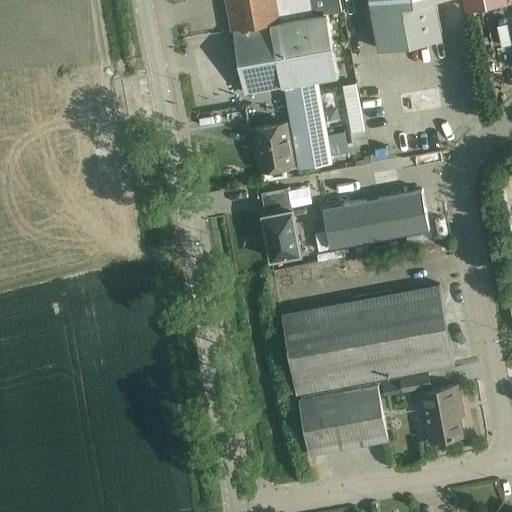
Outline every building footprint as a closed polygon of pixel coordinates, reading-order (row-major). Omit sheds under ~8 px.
[(227,0),(233,29),(328,13),(342,10),(340,0),(227,0)] [(369,0),(372,10),(379,49),(443,37),(435,0),(369,0)] [(507,0),(465,0),(467,9),(507,1),(507,0)] [(328,13),(233,29),(244,92),(285,85),(300,168),(333,162),(332,154),(349,151),(345,131),(328,134),(318,79),(339,75),(328,13)] [(356,82),(342,84),(351,131),(365,129),(356,82)] [(0,223),(30,218),(24,179),(63,173),(60,153),(69,152),(67,139),(58,140),(55,121),(0,129),(0,223)] [(286,121),(255,127),(262,170),(294,165),(286,121)] [(435,132),(437,144),(461,139),(459,128),(435,132)] [(440,147),(419,152),(421,161),(442,156),(440,147)] [(301,252),(293,208),(290,209),(286,188),(263,192),(267,213),(263,214),(272,258),(301,252)] [(330,247),(429,228),(422,189),(323,207),(330,247)] [(439,282),(281,312),(297,392),(454,362),(439,282)] [(403,390),(431,385),(428,373),(401,379),(403,390)] [(310,451),(388,437),(378,383),(300,397),(310,451)] [(459,413),(463,412),(458,383),(418,391),(421,407),(426,406),(432,438),(462,433),(459,413)]
